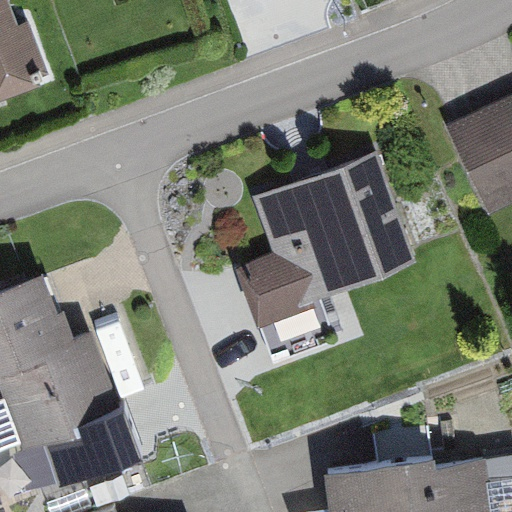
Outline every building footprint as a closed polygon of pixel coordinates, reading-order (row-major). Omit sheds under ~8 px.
[(9,0),(0,0),(0,101),(54,81),(32,25),(20,29),(9,0)] [(511,98),(487,110),(452,126),(492,212),(511,203),(511,98)] [(287,255),(257,265),(273,314),(425,264),(390,156),(268,196),(287,255)] [(69,277),(0,298),(0,372),(11,369),(33,440),(140,406),(116,330),(88,339),(69,277)] [(453,455),(342,465),(345,511),(505,511),(501,463),(454,467),(453,455)]
